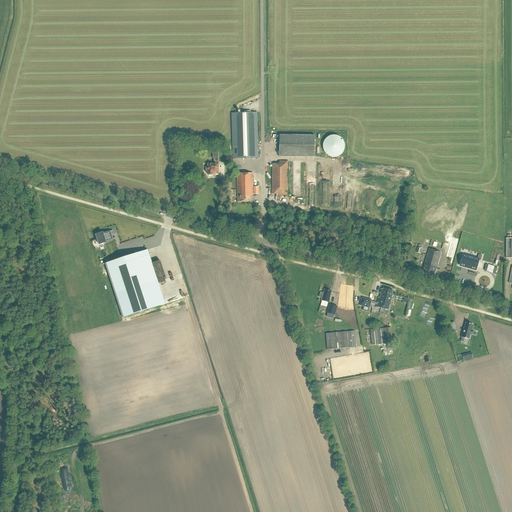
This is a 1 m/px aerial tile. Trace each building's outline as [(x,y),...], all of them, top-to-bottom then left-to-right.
[(233,159),(259,158),(257,113),(232,113),(233,159)] [(315,157),(315,135),(279,135),(279,157),(315,157)] [(345,150),(345,146),(345,143),(343,140),(340,137),(337,136),(333,135),(329,136),(326,138),(324,141),(323,145),(323,149),(324,152),(326,155),(330,157),(333,158),(337,158),(340,156),(343,153),(345,150)] [(218,174),(217,153),(212,153),(212,158),(213,158),(214,164),(207,164),(207,167),(205,167),(205,172),(207,172),(207,174),(208,174),(208,175),(211,175),(211,174),(218,174)] [(288,197),(288,161),(279,161),(279,165),(272,165),(272,194),(277,194),(277,197),(288,197)] [(253,188),(253,174),(236,174),(237,202),(251,202),(251,196),(253,194),(258,194),(258,187),(253,188)] [(473,246),(485,211),(475,208),(474,210),(470,209),(471,208),(465,206),(464,208),(460,207),(448,239),(457,242),(464,223),(468,224),(461,242),(473,246)] [(438,239),(444,242),(455,216),(442,211),(431,235),(438,239)] [(429,214),(416,244),(425,247),(437,217),(429,214)] [(113,231),(104,233),(105,234),(103,235),(102,233),(99,234),(99,233),(95,234),(96,237),(99,245),(104,243),(104,242),(112,239),(109,232),(113,231)] [(433,277),(441,253),(428,249),(424,264),(425,264),(422,273),(433,277)] [(126,321),(167,307),(144,257),(149,255),(148,250),(106,264),(126,321)] [(460,268),(476,273),(479,263),(463,258),(460,268)] [(362,298),(360,306),(370,308),(371,304),(376,305),(376,307),(388,310),(393,291),(383,288),(383,289),(381,288),(380,293),(382,293),(381,298),(378,298),(377,304),(371,302),(372,300),(362,298)] [(322,301),(329,303),(332,292),(325,290),(325,293),(321,292),(319,298),(323,299),(322,301)] [(329,304),(327,312),(335,314),(337,306),(329,304)] [(467,323),(466,323),(464,328),(461,337),(469,339),(470,334),(471,334),(473,331),(471,330),(473,325),(470,324),(470,323),(467,322),(467,323)] [(391,328),(370,330),(372,346),(387,344),(387,349),(393,348),(391,328)] [(331,350),(356,347),(355,331),(326,334),(327,349),(331,348),(331,350)]
